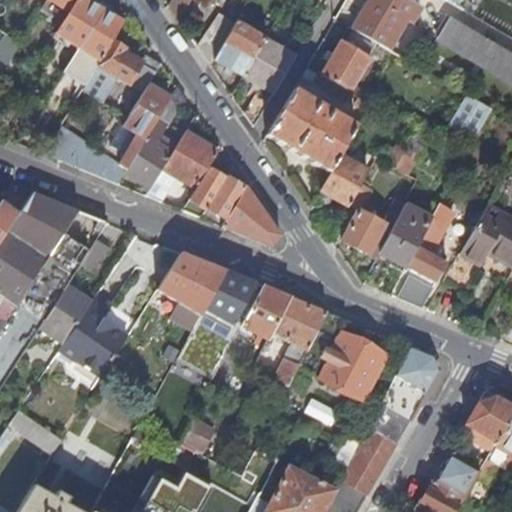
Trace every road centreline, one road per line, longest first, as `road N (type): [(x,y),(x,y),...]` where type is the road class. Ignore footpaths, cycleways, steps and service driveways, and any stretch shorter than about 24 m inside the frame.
road 1 (tertiary): [(0,159),(338,297)]
road 2 (tertiary): [(338,297),(136,0)]
road 3 (unclassified): [(384,511),(472,351)]
road 4 (tertiary): [(338,297),(472,351)]
